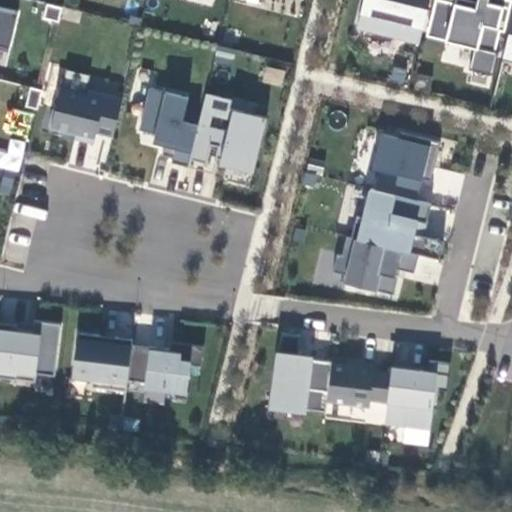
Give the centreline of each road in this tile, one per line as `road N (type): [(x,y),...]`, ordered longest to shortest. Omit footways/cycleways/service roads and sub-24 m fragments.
road 1 (residential): [(0,276),(226,306)]
road 2 (residential): [(243,308),(440,332)]
road 3 (residential): [(440,332),(484,158)]
